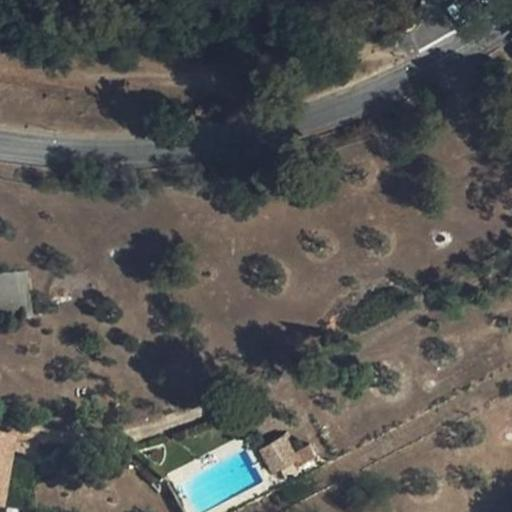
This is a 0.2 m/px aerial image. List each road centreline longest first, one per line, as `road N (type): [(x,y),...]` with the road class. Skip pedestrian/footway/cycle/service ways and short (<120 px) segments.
road 1 (unclassified): [(511,13),(450,59),(382,91),(250,134),(119,149),(0,138)]
road 2 (track): [(432,24),(298,76),(202,85),(96,70),(0,43)]
